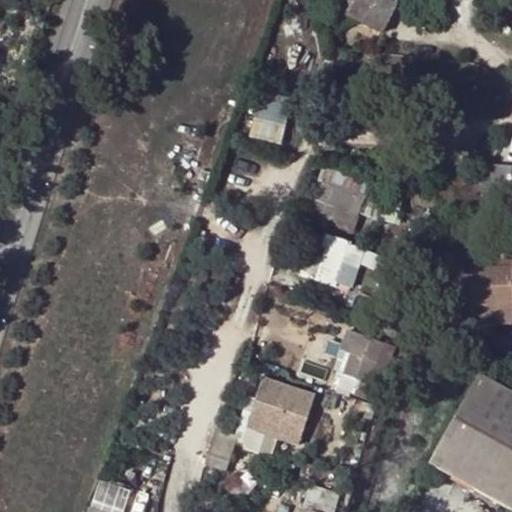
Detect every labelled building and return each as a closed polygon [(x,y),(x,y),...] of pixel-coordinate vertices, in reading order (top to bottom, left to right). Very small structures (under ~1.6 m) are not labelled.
[(396,5),(385,0),(339,0),(336,9),(382,33),(396,5)] [(254,137),(278,141),(284,107),(261,103),(254,137)] [(322,183),(316,198),(359,215),(360,210),(371,214),(376,203),(365,198),(371,183),(324,164),(318,182),(322,183)] [(407,181),(394,177),(385,207),(399,211),(407,181)] [(308,217),(351,234),(359,215),(316,198),(308,217)] [(399,211),(385,207),(384,207),(380,221),(400,227),(403,213),(399,211)] [(324,280),(336,283),(349,245),(350,243),(334,238),(330,250),(334,251),(324,280)] [(336,283),(351,288),(364,250),(349,245),(336,283)] [(473,310),(511,307),(511,269),(472,272),(473,310)] [(350,353),(343,373),(380,387),(395,346),(349,329),(341,350),(350,353)] [(334,370),(343,373),(350,353),(341,350),(334,370)] [(380,387),(343,373),(338,387),(375,401),(380,387)] [(432,464),(511,509),(511,392),(480,374),(432,464)] [(263,380),(247,428),(300,446),(316,397),(263,380)] [(219,428),(208,456),(230,464),(240,436),(219,428)] [(98,477),(89,511),(126,511),(133,486),(98,477)] [(307,494),(301,511),(336,511),(339,503),(307,494)]
